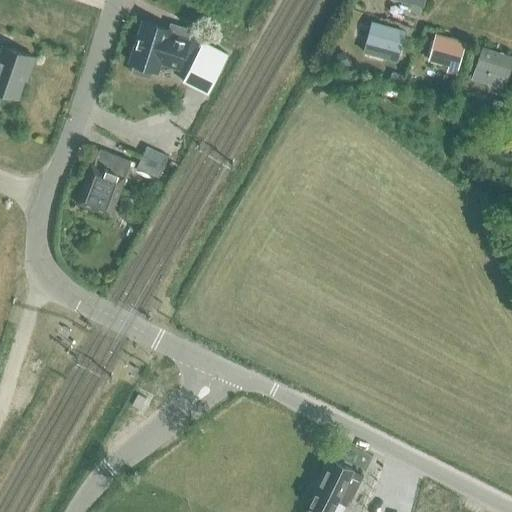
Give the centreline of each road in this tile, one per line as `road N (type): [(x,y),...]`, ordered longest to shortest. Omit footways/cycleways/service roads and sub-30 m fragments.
road 1 (unclassified): [(226,371),(68,294),(43,264),(39,220),(116,0)]
road 2 (unclassified): [(511,510),(226,371)]
road 3 (unclassified): [(75,511),(98,477),(226,371)]
